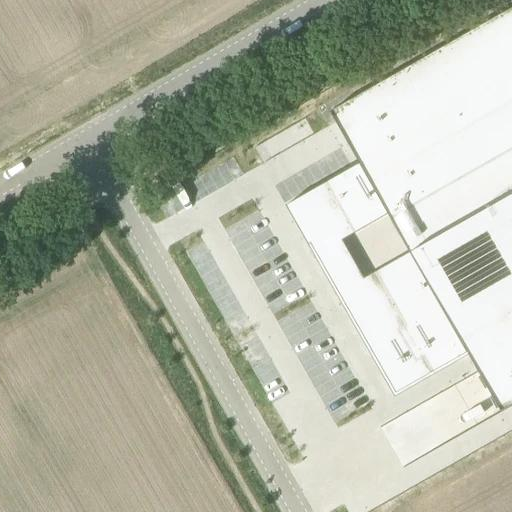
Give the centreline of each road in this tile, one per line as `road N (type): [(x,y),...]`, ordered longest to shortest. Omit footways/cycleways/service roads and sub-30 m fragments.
road 1 (unclassified): [(86,141),(296,511)]
road 2 (unclassified): [(86,141),(326,0)]
